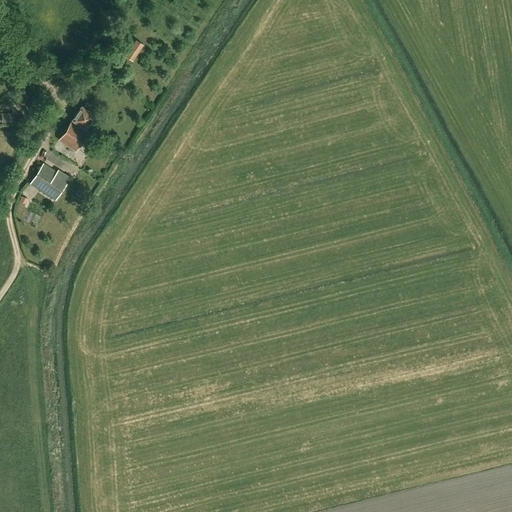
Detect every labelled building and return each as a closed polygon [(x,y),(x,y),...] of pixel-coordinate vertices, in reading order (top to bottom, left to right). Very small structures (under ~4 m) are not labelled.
[(136,39),(125,56),(134,62),(145,44),(136,39)] [(76,151),(90,130),(88,129),(93,121),(91,119),(95,114),(82,106),(60,140),(76,151)] [(14,112),(2,114),(3,123),(15,122),(14,112)] [(44,193),(56,202),(72,177),(59,168),(56,172),(44,163),(30,184),(44,193)] [(37,207),(30,223),(38,227),(45,210),(37,207)]
